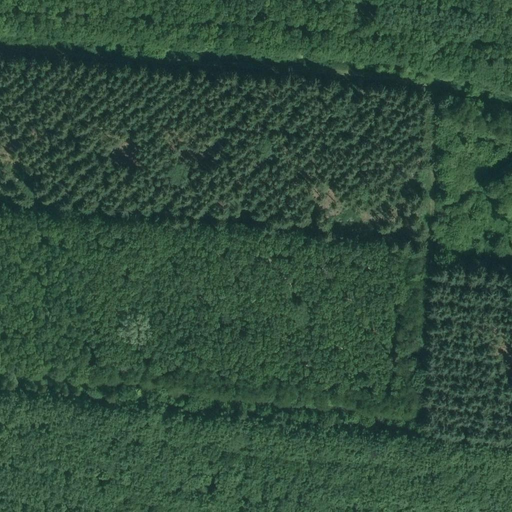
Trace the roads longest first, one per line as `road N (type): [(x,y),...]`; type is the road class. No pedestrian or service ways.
road 1 (track): [(437,89),(417,417),(0,374)]
road 2 (track): [(0,48),(396,80),(511,109)]
